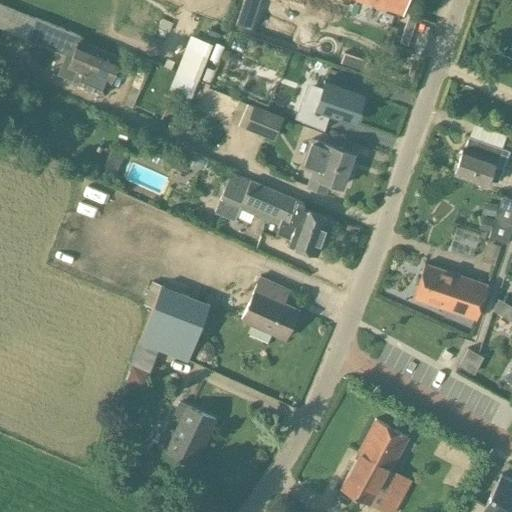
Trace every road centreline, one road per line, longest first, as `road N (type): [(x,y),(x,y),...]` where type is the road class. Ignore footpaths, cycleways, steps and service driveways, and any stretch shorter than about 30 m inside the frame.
road 1 (residential): [(338,354),(459,0)]
road 2 (residential): [(338,354),(511,450)]
road 3 (residential): [(250,511),(315,415),(338,354)]
